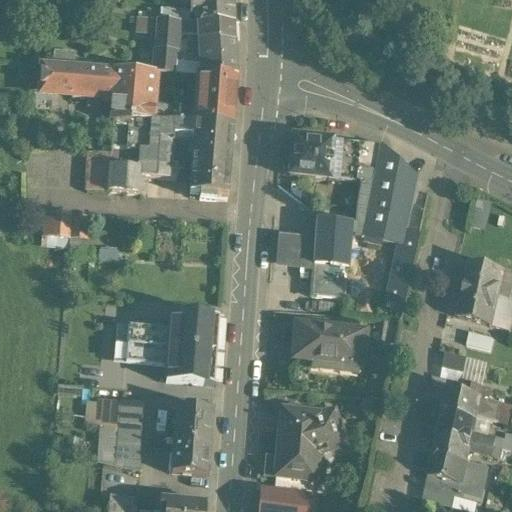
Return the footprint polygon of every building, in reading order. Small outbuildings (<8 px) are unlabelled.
[(230,0),(192,0),(192,1),(187,2),(187,11),(188,17),(188,23),(193,22),(194,29),(199,30),(232,30),(230,0)] [(187,2),(178,2),(178,12),(187,11),(187,2)] [(188,17),(158,16),(158,25),(178,28),(194,29),(193,22),(188,23),(188,17)] [(178,28),(158,25),(154,76),(170,78),(171,68),(173,43),(177,43),(177,39),(178,28)] [(194,29),(178,28),(177,39),(199,41),(198,30),(194,29)] [(232,30),(199,30),(198,30),(199,41),(199,46),(200,67),(201,71),(201,80),(235,83),(232,30)] [(199,46),(190,46),(191,67),(200,67),(199,46)] [(72,70),(39,68),(38,92),(71,94),(72,70)] [(201,71),(171,68),(170,78),(196,80),(201,80),(201,71)] [(116,73),(72,70),(71,94),(71,102),(74,102),(113,103),(116,73)] [(154,76),(116,73),(113,103),(111,127),(128,128),(129,128),(129,124),(150,125),(151,125),(154,76)] [(201,80),(196,80),(194,114),(193,129),(231,132),(235,83),(201,80)] [(71,94),(38,92),(37,108),(44,108),(74,109),(74,102),(71,102),(71,94)] [(194,114),(177,113),(176,127),(193,129),(194,114)] [(150,125),(129,124),(129,128),(128,128),(125,154),(138,156),(138,154),(144,153),(147,153),(150,125)] [(151,125),(150,125),(147,153),(146,169),(158,170),(170,171),(172,146),(173,127),(151,125)] [(176,127),(173,127),(172,146),(192,147),(193,129),(176,127)] [(231,132),(193,129),(192,147),(191,157),(207,158),(207,155),(229,157),(231,132)] [(331,146),(291,142),(288,181),(328,184),(331,146)] [(358,148),(331,146),(328,184),(355,186),(358,148)] [(380,149),(358,148),(355,186),(359,186),(372,187),(380,149)] [(415,179),(380,149),(372,187),(359,186),(355,211),(353,241),(396,249),(401,250),(405,230),(415,179)] [(144,153),(138,154),(138,156),(137,169),(146,169),(147,153),(144,153)] [(207,158),(191,157),(190,173),(189,186),(188,198),(198,199),(198,204),(214,206),(215,200),(226,201),(229,157),(207,155),(207,158)] [(91,165),(89,165),(86,194),(106,196),(108,170),(108,167),(91,165)] [(146,169),(137,169),(137,173),(136,182),(141,182),(141,183),(157,184),(158,170),(146,169)] [(125,172),(108,170),(106,196),(123,197),(125,172)] [(170,171),(158,170),(157,184),(174,185),(175,172),(170,171)] [(137,173),(125,172),(123,197),(140,199),(141,183),(141,182),(136,182),(137,173)] [(190,173),(175,172),(174,185),(189,186),(190,173)] [(489,212),(475,209),(470,231),(485,234),(489,212)] [(70,219),(43,218),(41,240),(68,242),(70,219)] [(86,221),(70,219),(68,242),(85,243),(86,221)] [(350,227),(318,225),(316,245),(315,245),(312,275),(311,301),(344,303),(350,227)] [(396,249),(394,254),(413,258),(420,233),(405,230),(401,250),(396,249)] [(85,243),(68,242),(67,257),(83,258),(85,243)] [(275,273),(312,275),(315,245),(278,243),(275,273)] [(97,263),(116,264),(117,252),(98,251),(97,263)] [(413,258),(394,254),(383,306),(402,310),(413,258)] [(502,273),(470,266),(464,294),(496,301),(497,300),(502,273)] [(507,302),(511,303),(511,294),(510,295),(511,286),(511,275),(502,273),(497,300),(507,302)] [(496,301),(464,294),(458,322),(490,329),(496,301)] [(496,301),(490,329),(501,332),(507,302),(497,300),(496,301)] [(217,324),(169,321),(168,342),(166,366),(164,388),(212,392),(217,324)] [(363,337),(296,332),(294,363),(310,364),(310,369),(312,369),(311,374),(356,378),(357,368),(361,369),(363,337)] [(492,341),(469,336),(466,349),(489,354),(492,341)] [(168,342),(128,339),(127,363),(166,366),(168,342)] [(448,357),(444,372),(463,376),(462,386),(481,390),(486,366),(448,357)] [(462,386),(461,386),(459,397),(448,394),(443,417),(475,424),(480,402),(482,391),(481,390),(462,386)] [(482,391),(480,402),(489,404),(491,393),(482,391)] [(495,405),(489,404),(480,402),(475,424),(489,428),(495,405)] [(142,409),(119,407),(119,418),(118,429),(114,466),(125,467),(137,468),(142,409)] [(210,416),(174,413),(170,480),(205,483),(210,416)] [(320,420),(280,416),(276,463),(264,461),(262,481),(274,482),(313,486),(316,462),(326,455),(325,450),(341,445),(332,416),(320,420)] [(119,418),(110,417),(109,428),(118,429),(119,418)] [(475,424),(443,417),(438,438),(470,446),(472,436),(475,424)] [(487,439),(489,428),(475,424),(472,436),(487,439)] [(487,439),(472,436),(470,446),(493,450),(495,441),(487,439)] [(511,438),(505,437),(504,443),(495,441),(493,450),(511,454),(511,438)] [(470,446),(438,438),(433,460),(465,467),(468,455),(470,446)] [(493,450),(470,446),(468,455),(491,460),(493,450)] [(511,454),(493,450),(491,460),(500,462),(499,465),(511,468),(511,454)] [(465,467),(433,460),(428,483),(439,485),(437,495),(437,496),(453,500),(458,501),(465,467)] [(137,468),(125,467),(126,476),(136,478),(137,468)] [(486,472),(465,467),(458,501),(479,505),(486,472)] [(313,486),(274,482),(272,498),(312,502),(313,486)] [(450,511),(453,500),(437,496),(437,495),(426,493),(423,508),(442,511),(450,511)] [(272,498),(260,497),(259,511),(310,511),(312,502),(272,498)] [(132,511),(134,504),(107,502),(106,511),(132,511)]
